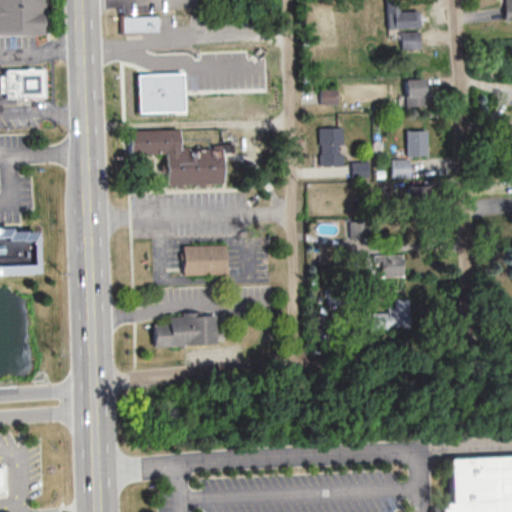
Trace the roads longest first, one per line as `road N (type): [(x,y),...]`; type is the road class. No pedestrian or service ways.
road 1 (tertiary): [(81,0),(96,511)]
road 2 (residential): [(454,0),(465,319),(437,351)]
road 3 (residential): [(285,0),(295,361)]
road 4 (residential): [(437,351),(92,378)]
